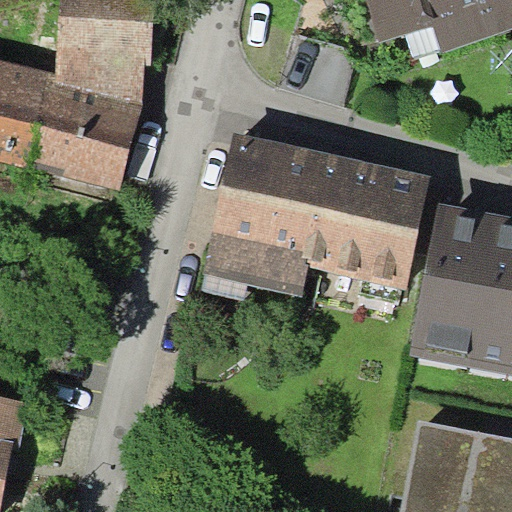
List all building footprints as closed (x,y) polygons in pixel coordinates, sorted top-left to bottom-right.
[(48,0),(44,80),(0,66),(0,173),(113,205),(141,116),(150,0),(48,0)] [(511,0),(349,0),(367,61),(511,23),(511,0)] [(420,183),(238,142),(209,264),(296,284),(303,255),(398,277),(420,183)] [(511,224),(443,212),(418,342),(511,359),(511,224)] [(0,495),(22,411),(0,406),(0,495)] [(511,511),(511,439),(421,423),(405,511),(511,511)]
